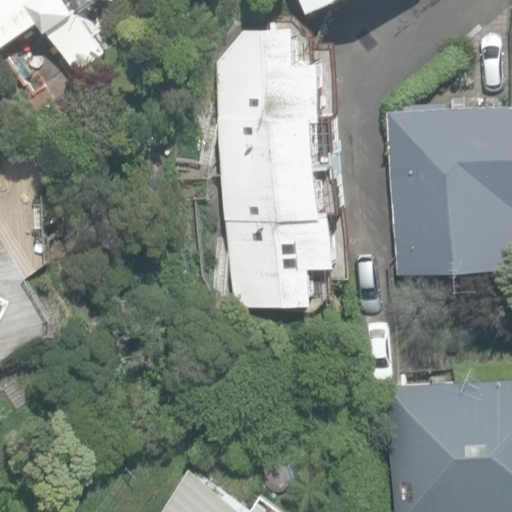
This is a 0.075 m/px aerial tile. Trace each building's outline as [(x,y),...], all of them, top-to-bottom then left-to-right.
[(0,0),(0,41),(7,52),(56,22),(85,70),(119,50),(93,8),(106,0),(0,0)] [(351,33),(221,26),(236,336),(358,329),(351,33)] [(511,107),(405,111),(415,292),(511,283),(511,107)] [(0,329),(17,302),(0,295),(0,329)] [(511,511),(511,377),(390,384),(396,511),(511,511)] [(298,511),(261,489),(252,504),(194,468),(166,511),(298,511)]
